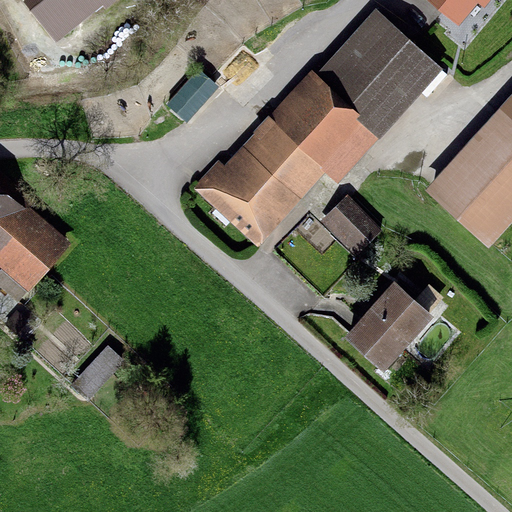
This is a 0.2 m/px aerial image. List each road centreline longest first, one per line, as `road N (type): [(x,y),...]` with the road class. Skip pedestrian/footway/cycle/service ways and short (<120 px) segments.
road 1 (residential): [(0,151),(96,155),(501,511)]
road 2 (track): [(219,511),(359,387)]
